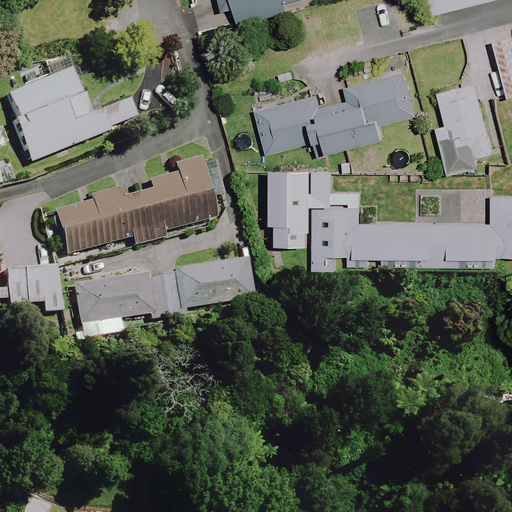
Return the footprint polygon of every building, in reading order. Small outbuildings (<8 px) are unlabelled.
[(420,0),(425,17),(500,0),(420,0)] [(511,27),(462,39),(478,109),(511,101),(511,27)] [(86,117),(69,73),(4,99),(13,122),(9,123),(26,166),(105,135),(103,132),(133,120),(126,101),(86,117)] [(311,159),(324,156),(381,141),(378,127),(416,118),(405,74),(343,90),(346,104),(317,111),(314,98),(253,114),(264,157),(308,146),(311,159)] [(489,156),(473,87),(436,96),(443,128),(434,130),(445,177),(476,170),(473,160),(489,156)] [(161,235),(211,222),(208,208),(224,204),(214,166),(163,180),(133,187),(135,195),(118,200),(115,191),(87,198),(88,204),(51,214),(62,258),(127,241),(130,249),(163,241),(161,235)] [(277,226),(276,248),(311,249),(311,273),(511,276),(511,201),(489,201),(489,228),(356,226),(357,196),(332,195),(332,169),(270,168),(269,226),(277,226)] [(155,276),(162,321),(182,318),(181,312),(248,302),(242,263),(155,276)] [(0,304),(3,304),(3,308),(39,305),(40,316),(58,314),(54,268),(0,272),(0,304)] [(73,289),(79,328),(143,318),(144,324),(162,321),(155,276),(73,289)]
